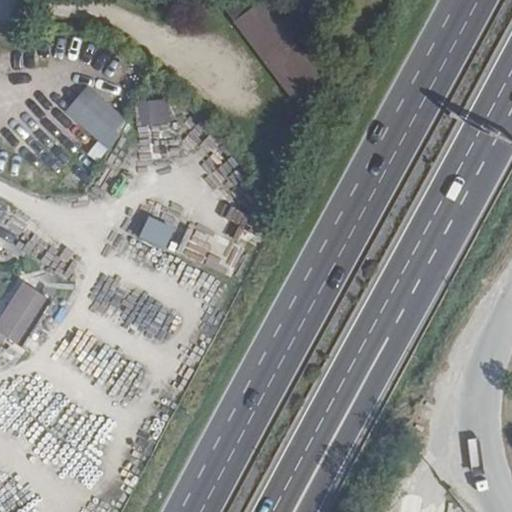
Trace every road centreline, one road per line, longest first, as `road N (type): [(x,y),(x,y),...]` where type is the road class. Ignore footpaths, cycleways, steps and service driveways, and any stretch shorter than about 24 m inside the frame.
road 1 (trunk): [(468,0),(189,511)]
road 2 (unknown): [(0,442),(38,491),(55,500),(81,489),(145,364),(173,338),(184,314),(178,296),(112,259)]
road 3 (trunk): [(378,339),(511,79)]
road 4 (unknown): [(33,0),(105,17),(178,47),(250,99)]
road 5 (unclassified): [(499,511),(468,435),(511,309)]
road 6 (trunk): [(272,511),(342,383),(378,339)]
road 7 (unknown): [(0,184),(38,199),(107,194),(153,176),(185,192)]
road 8 (trunk): [(309,511),(372,391),(378,339)]
